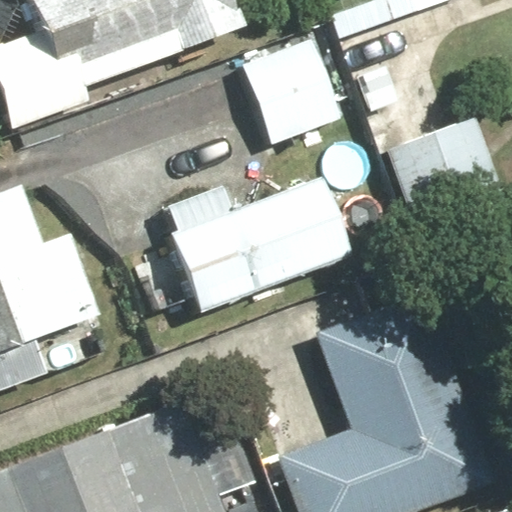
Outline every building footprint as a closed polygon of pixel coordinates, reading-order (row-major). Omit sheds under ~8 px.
[(20,0),(33,34),(0,45),(0,125),(4,137),(92,105),(85,87),(240,31),(228,0),(20,0)] [(312,41),(236,64),(261,146),(336,123),(312,41)] [(471,121),(379,151),(408,240),(500,210),(471,121)] [(175,230),(163,235),(192,315),(341,260),(312,182),(231,212),(222,189),(167,210),(175,230)] [(16,198),(0,202),(0,389),(40,378),(29,342),(94,323),(68,236),(31,247),(16,198)] [(289,511),(409,511),(493,478),(424,305),(311,350),(344,432),(269,462),(289,511)] [(157,511),(120,422),(0,472),(0,511),(157,511)]
